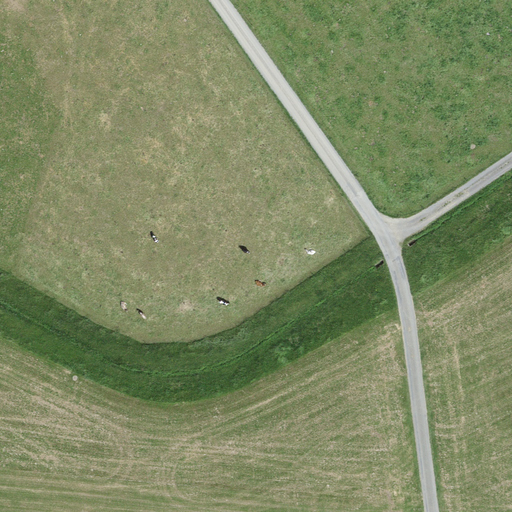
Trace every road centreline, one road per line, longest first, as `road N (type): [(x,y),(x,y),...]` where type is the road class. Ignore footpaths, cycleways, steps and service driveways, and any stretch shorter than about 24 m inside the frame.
road 1 (track): [(434,511),(380,224),(228,0)]
road 2 (track): [(511,137),(380,224)]
